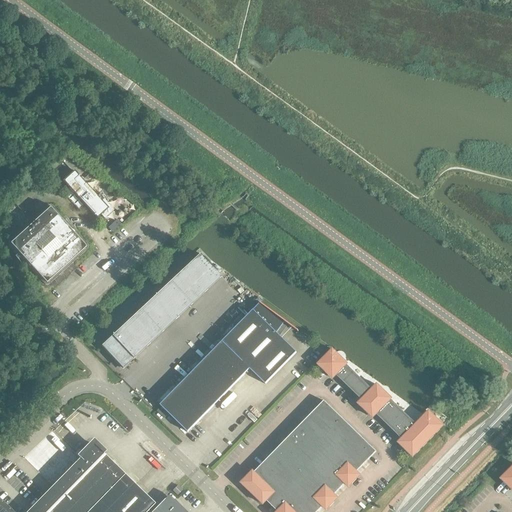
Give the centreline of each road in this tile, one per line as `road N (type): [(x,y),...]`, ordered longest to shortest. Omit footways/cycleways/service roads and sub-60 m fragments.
road 1 (tertiary): [(511,365),(10,0)]
road 2 (unclassified): [(0,456),(78,385),(94,385),(231,511)]
road 3 (tertiary): [(511,397),(403,511)]
road 4 (tertiary): [(413,511),(511,411)]
